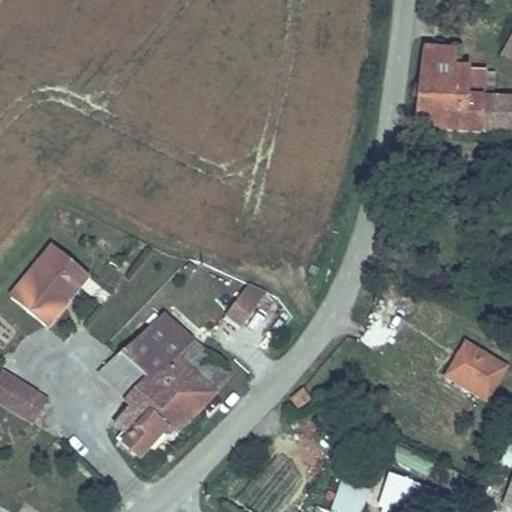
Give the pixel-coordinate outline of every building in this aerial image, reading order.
[(511,30),(503,52),(511,56),(511,30)] [(420,47),(410,125),(478,127),(478,96),(466,95),(464,68),(450,67),(449,51),(420,47)] [(477,68),(464,68),(466,95),(478,96),(477,68)] [(511,96),(478,96),(478,127),(511,128),(511,96)] [(86,273),(53,245),(12,293),(45,323),(86,273)] [(254,299),(265,286),(250,280),(246,278),(239,287),(254,299)] [(239,320),(254,299),(239,287),(223,308),(239,320)] [(180,345),(187,337),(160,309),(137,334),(134,333),(118,347),(141,377),(146,382),(180,345)] [(363,345),(383,355),(394,334),(374,323),(363,345)] [(227,369),(195,343),(187,337),(180,345),(198,364),(195,369),(212,385),(227,369)] [(465,338),(443,375),(487,401),(509,364),(465,338)] [(172,413),(180,421),(212,385),(195,369),(198,364),(180,345),(146,382),(172,413)] [(118,347),(115,350),(96,366),(121,394),(141,377),(118,347)] [(0,404),(21,416),(33,393),(0,377),(0,404)] [(141,377),(121,394),(126,403),(118,414),(130,425),(127,430),(121,440),(136,454),(172,413),(146,382),(141,377)] [(313,398),(303,386),(289,396),(298,408),(313,398)] [(43,399),(33,393),(21,416),(32,421),(43,399)] [(126,403),(121,394),(110,404),(118,414),(126,403)] [(114,419),(127,430),(130,425),(118,414),(114,419)] [(379,501),(383,474),(369,472),(365,499),(379,501)] [(398,511),(408,482),(389,476),(379,506),(396,511),(398,511)] [(511,476),(502,504),(511,506),(511,476)] [(330,510),(336,511),(360,511),(368,487),(340,478),(330,510)]
